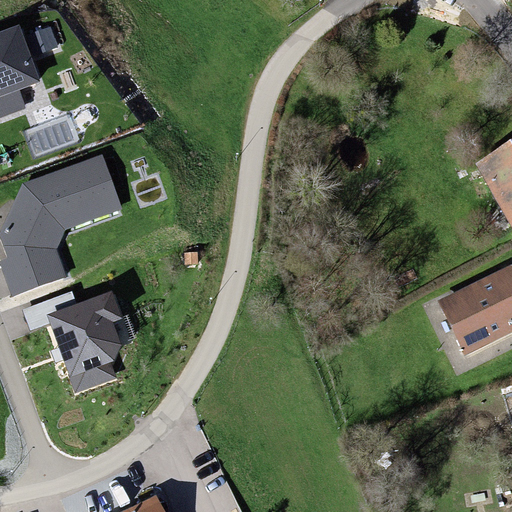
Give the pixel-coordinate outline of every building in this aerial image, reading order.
[(0,33),(0,116),(25,107),(18,87),(38,79),(18,26),(0,33)] [(49,26),(37,30),(46,52),(58,47),(49,26)] [(511,151),(480,169),(511,226),(511,151)] [(20,184),(0,224),(0,251),(17,294),(66,275),(56,248),(65,230),(121,211),(103,156),(20,184)] [(511,269),(510,267),(439,301),(464,354),(511,330),(511,269)] [(111,294),(49,317),(77,394),(125,376),(107,325),(121,320),(111,294)]
